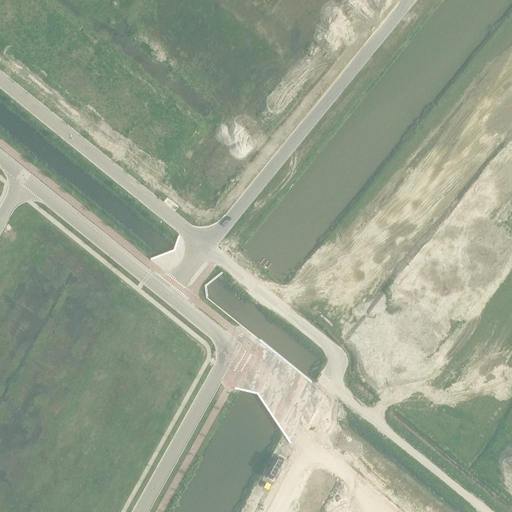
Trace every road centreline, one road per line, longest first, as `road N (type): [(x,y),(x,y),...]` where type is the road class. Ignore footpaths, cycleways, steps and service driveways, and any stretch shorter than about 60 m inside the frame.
road 1 (unclassified): [(205,247),(409,0)]
road 2 (unclassified): [(0,81),(205,247)]
road 3 (unclassified): [(223,359),(319,423),(271,511)]
road 4 (unclassified): [(205,247),(327,343),(334,365),(327,382)]
road 5 (tertiary): [(167,294),(24,179)]
road 6 (tertiary): [(140,511),(223,359)]
